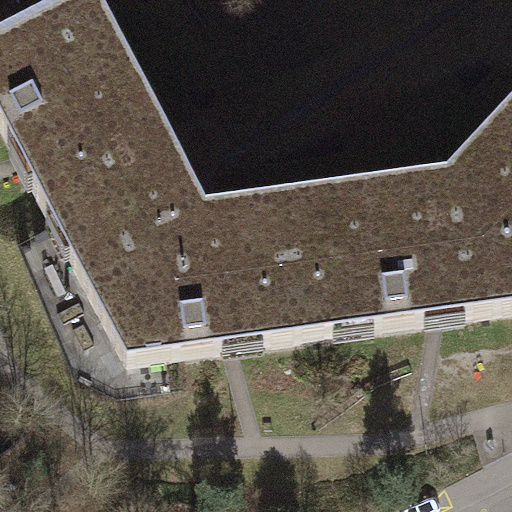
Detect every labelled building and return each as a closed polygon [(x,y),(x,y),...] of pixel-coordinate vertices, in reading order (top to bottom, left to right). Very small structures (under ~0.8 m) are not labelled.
[(47,220),(67,214),(173,157),(87,0),(32,0),(13,11),(20,20),(0,29),(0,130),(12,155),(36,149),(45,161),(56,176),(26,188),(47,220)] [(0,0),(0,29),(20,20),(13,11),(32,0),(0,0)] [(511,109),(445,180),(453,238),(475,236),(502,259),(493,267),(497,318),(511,314),(511,109)] [(243,350),(297,342),(277,205),(251,209),(206,215),(184,176),(173,157),(67,214),(86,258),(74,265),(124,366),(176,359),(225,352),(234,351),(243,350)] [(446,324),(497,318),(493,267),(502,259),(475,236),(453,238),(445,180),(277,205),(297,342),(429,326),(436,325),(446,324)]
